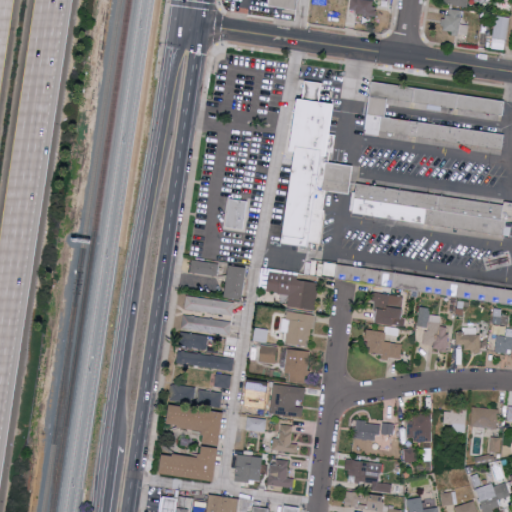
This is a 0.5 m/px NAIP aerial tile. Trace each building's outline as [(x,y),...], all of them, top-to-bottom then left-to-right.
[(301,0),(299,13),(276,10),(271,9),(272,0),(301,0)] [(375,14),(376,0),(351,0),(351,13),(375,14)] [(463,11),(448,8),(445,31),(468,35),(470,25),(461,24),(463,11)] [(493,37),(507,39),(510,17),(496,15),(493,37)] [(506,102),(503,118),(389,101),(387,117),(505,135),(502,152),(380,133),(379,137),(367,135),(368,131),(365,130),(372,81),(506,102)] [(326,157),(322,157),(321,164),(350,168),(346,197),(322,193),(319,211),(322,212),(317,246),(306,244),(306,249),(281,246),(294,152),(289,152),(296,98),(334,104),(326,157)] [(502,205),(503,202),(511,202),(511,221),(505,221),(503,235),(353,214),(357,185),(502,205)] [(250,204),(246,232),(228,230),(232,204),(232,200),(250,202),(250,204)] [(219,262),(192,260),(190,272),(218,275),(219,262)] [(250,268),(231,264),(225,297),(244,300),(250,268)] [(511,290),(511,306),(337,281),(339,266),(511,290)] [(287,307),(315,311),(319,283),(298,280),(299,275),(270,271),(267,291),(289,295),(287,307)] [(404,294),(373,294),(373,310),(378,310),(378,324),(404,325),(404,294)] [(185,310),(234,315),(235,301),(186,296),(185,310)] [(442,315),(430,315),(431,308),(420,307),(418,328),(425,328),(423,348),(448,349),(449,326),(441,326),(442,315)] [(281,332),(288,333),(286,342),(309,346),(314,315),(285,310),(281,332)] [(182,330),(230,335),(232,321),(183,315),(182,330)] [(387,331),(368,329),(365,351),(382,353),(382,357),(401,360),(403,344),(385,341),(387,331)] [(456,344),(465,344),(464,351),(480,351),(480,329),(457,329),(456,344)] [(496,350),(511,351),(511,329),(507,329),(507,336),(497,335),(496,350)] [(182,333),(181,346),(207,348),(208,334),(182,333)] [(261,363),(276,364),(277,346),(261,345),(261,363)] [(291,373),(291,382),(308,383),(310,350),(287,349),(286,373),(291,373)] [(235,357),(179,351),(177,363),(233,370),(235,357)] [(231,388),(232,375),(216,374),(215,386),(231,388)] [(263,380),(249,379),(247,404),(261,405),(263,380)] [(197,389),(198,386),(171,384),(169,402),(222,406),(223,391),(197,389)] [(305,403),(306,386),(273,385),(272,414),(303,416),(304,403),(305,403)] [(223,445),(225,411),(171,407),(170,426),(205,429),(204,443),(223,445)] [(471,427),(498,428),(499,408),(471,407),(471,427)] [(443,423),(451,424),(451,432),(466,433),(467,410),(444,409),(443,423)] [(408,414),(408,441),(432,440),(432,414),(408,414)] [(267,419),(248,417),(246,430),(265,432),(267,419)] [(393,435),(395,425),(357,419),(353,449),(373,452),(376,433),(393,435)] [(273,449),(298,453),(299,444),(292,443),(294,426),(281,424),(279,439),(274,438),(273,449)] [(160,473),(215,481),(220,448),(203,446),(201,458),(163,452),(160,473)] [(235,479),(261,483),(265,458),(239,454),(235,479)] [(269,486),(295,487),(295,478),(289,478),(290,460),(277,459),(277,465),(269,465),(269,486)] [(383,463),(348,459),(347,475),(356,476),(355,481),(371,483),(370,490),(391,492),(392,483),(381,482),(383,463)] [(511,503),(511,500),(505,480),(477,489),(484,511),(494,511),(493,509),(511,503)] [(441,493),(443,506),(455,504),(453,491),(441,493)] [(346,508),(386,510),(387,494),(346,492),(346,508)] [(239,511),(209,511),(210,509),(212,496),(220,497),(241,501),(240,509),(239,511)] [(407,511),(440,511),(439,506),(424,509),(422,497),(405,500),(407,511)] [(194,511),(178,511),(179,509),(180,501),(181,498),(196,500),(195,509),(194,511)] [(179,509),(178,511),(163,511),(164,509),(166,499),(180,501),(179,509)] [(239,511),(240,509),(241,501),(257,503),(256,508),(255,511),(239,511)] [(478,511),(476,501),(456,506),(457,511),(478,511)]
